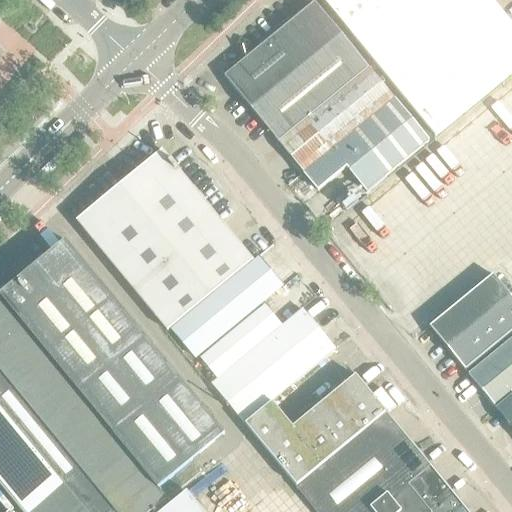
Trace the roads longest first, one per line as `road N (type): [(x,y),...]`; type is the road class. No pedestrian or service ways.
road 1 (unclassified): [(511,491),(277,200),(165,88)]
road 2 (tertiary): [(0,185),(137,61)]
